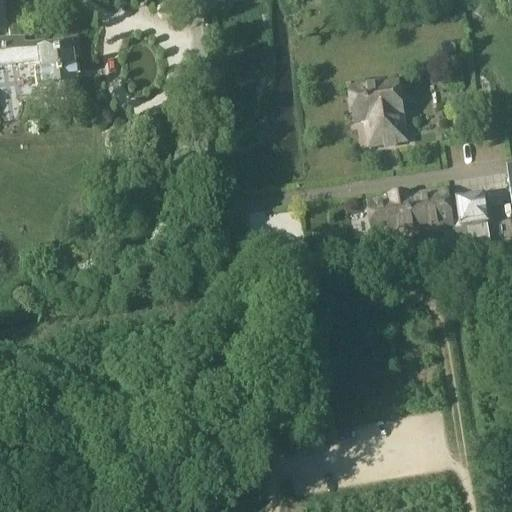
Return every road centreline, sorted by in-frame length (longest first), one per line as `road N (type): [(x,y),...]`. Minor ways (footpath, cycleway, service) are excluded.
road 1 (unclassified): [(193,0),(269,511)]
road 2 (track): [(235,298),(436,279),(472,511)]
road 3 (unknown): [(45,511),(261,468)]
